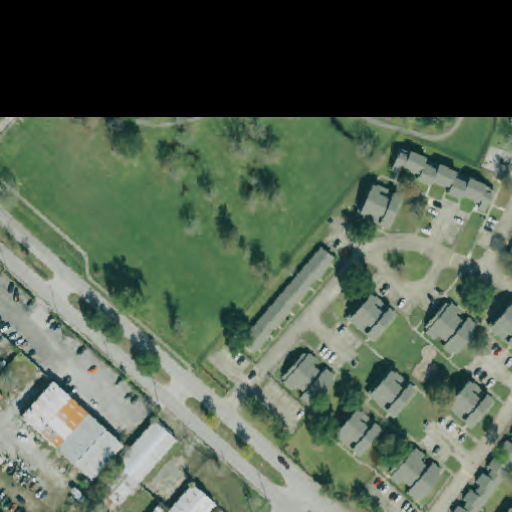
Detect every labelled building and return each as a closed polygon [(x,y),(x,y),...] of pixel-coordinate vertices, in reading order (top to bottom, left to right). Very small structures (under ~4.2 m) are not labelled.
[(494,188),(468,179),(467,182),(454,178),(457,172),(438,165),(436,169),(423,165),(426,158),(399,148),(391,170),(400,173),(402,169),(418,175),(417,178),(448,190),(446,194),(460,199),(461,196),(480,203),(477,209),(485,212),(494,188)] [(390,228),(402,195),(370,183),(358,216),(390,228)] [(240,343),(254,355),(334,258),(320,246),(240,343)] [(372,342),(396,316),(372,293),(347,319),(372,342)] [(456,315),(459,311),(446,300),(422,329),(435,339),(438,335),(446,342),(463,321),(456,315)] [(511,301),(488,327),(511,349),(511,301)] [(443,346),(455,357),(479,329),(468,318),(443,346)] [(280,380),(291,390),(295,385),(304,393),(299,398),(310,407),(335,378),(324,368),(323,369),(303,352),(280,380)] [(417,392),(392,369),(368,395),(393,418),(417,392)] [(493,402),(469,380),(445,405),(469,428),(493,402)] [(90,481),(123,446),(52,381),(20,416),(90,481)] [(383,431),(358,408),(334,434),(359,457),(383,431)] [(176,440),(154,421),(97,487),(119,506),(176,440)] [(480,511),(511,464),(511,442),(511,444),(506,441),(484,474),(484,473),(472,491),(471,490),(460,507),(459,506),(455,511),(480,511)] [(427,467),(420,460),(424,455),(413,446),(387,475),(398,484),(402,480),(409,486),(427,467)] [(407,491),(418,502),(444,474),(432,464),(407,491)] [(164,511),(157,505),(150,511),(209,511),(216,505),(192,484),(166,511),(164,511)] [(104,511),(113,502),(106,496),(96,508),(100,511),(104,511)]
